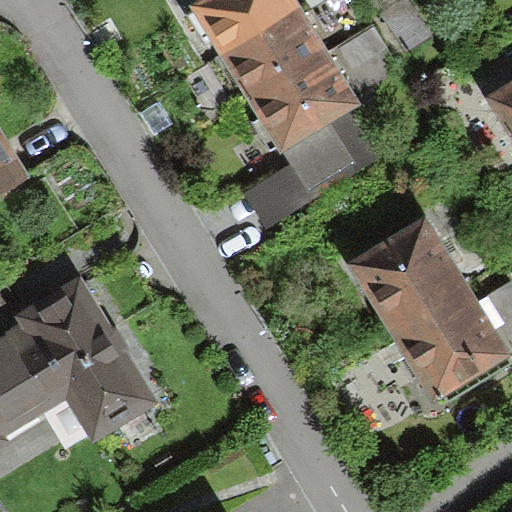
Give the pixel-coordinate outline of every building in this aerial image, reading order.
[(220,51),(303,0),(198,0),(192,4),(220,51)] [(250,101),(334,50),(303,0),(220,51),(250,101)] [(418,0),(394,0),(381,8),(407,48),(437,29),(418,0)] [(511,53),(511,24),(496,35),(509,55),(511,53)] [(373,25),(345,42),(358,63),(387,46),(373,25)] [(334,50),(250,101),(309,196),(360,166),(335,124),(367,105),(334,50)] [(511,84),(490,98),(511,133),(511,84)] [(0,130),(0,208),(34,188),(0,130)] [(472,300),(425,219),(353,260),(400,341),(472,300)] [(84,278),(0,325),(0,441),(50,413),(69,447),(153,401),(84,278)] [(511,282),(485,298),(511,344),(511,282)] [(510,368),(472,300),(400,341),(439,408),(510,368)]
